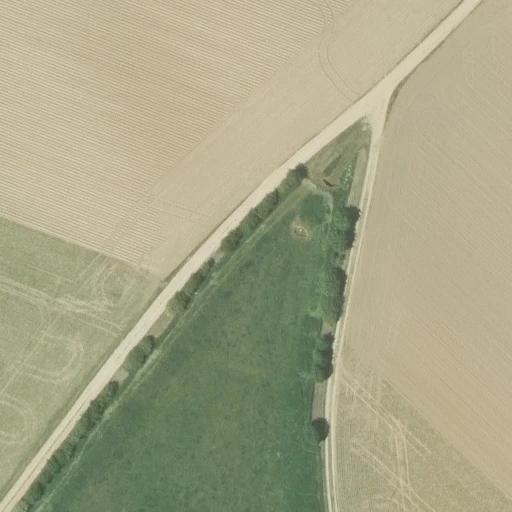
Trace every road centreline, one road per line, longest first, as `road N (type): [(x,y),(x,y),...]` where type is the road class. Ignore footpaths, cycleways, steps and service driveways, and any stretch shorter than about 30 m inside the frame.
road 1 (track): [(378,89),(150,305),(3,511)]
road 2 (track): [(378,89),(378,153),(336,366),(330,456),(337,511)]
road 3 (track): [(467,0),(378,89)]
